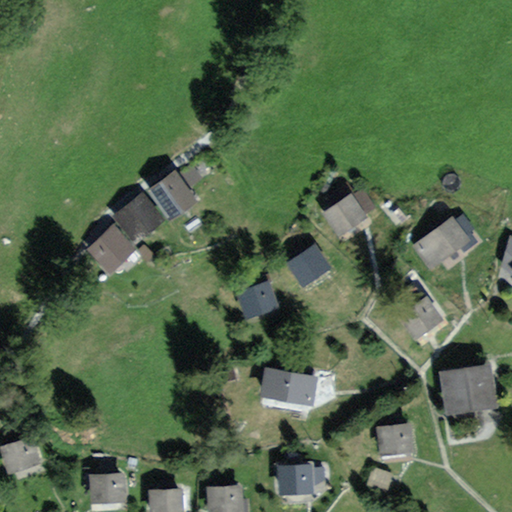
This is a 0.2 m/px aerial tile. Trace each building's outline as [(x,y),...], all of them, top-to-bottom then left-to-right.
[(177,170),(149,189),(169,218),(197,199),(177,170)] [(145,192),(113,214),(133,242),(164,220),(145,192)] [(353,196),(325,217),(338,234),(365,213),(353,196)] [(453,220),(417,247),(430,265),(466,237),(453,220)] [(137,251),(115,224),(87,248),(109,274),(137,251)] [(314,246),(290,260),(305,284),(328,269),(314,246)] [(267,283),(240,293),(248,316),(275,306),(267,283)] [(425,305),(409,314),(421,334),(437,324),(425,305)] [(316,376),(268,369),(264,394),(312,401),(316,376)] [(487,371),(448,375),(452,409),(491,405),(487,371)] [(411,427),(380,429),(382,456),(412,454),(411,427)] [(32,437),(1,447),(10,471),(40,460),(32,437)] [(396,475),(375,468),(368,487),(389,495),(396,475)] [(311,469),(282,470),(283,490),(312,488),(311,469)] [(121,474),(93,475),(94,502),(122,501),(121,474)] [(246,511),(246,485),(206,486),(206,511),(246,511)] [(177,511),(177,490),(152,491),(152,511),(177,511)]
